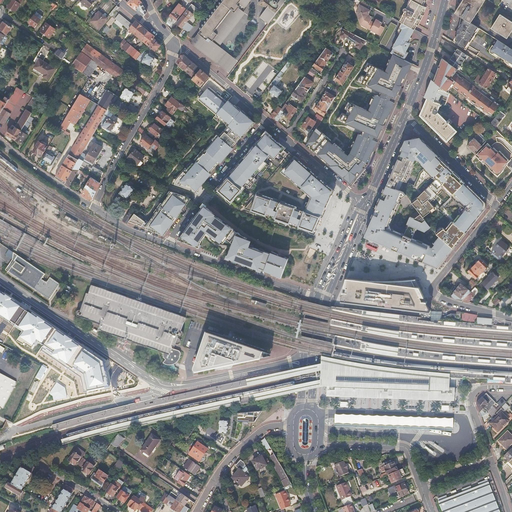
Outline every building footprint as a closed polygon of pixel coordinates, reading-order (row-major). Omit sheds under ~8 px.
[(22,0),(12,0),(8,7),(11,9),(15,12),(22,0)] [(80,0),(79,1),(90,10),(97,1),(96,0),(80,0)] [(138,0),(131,0),(129,4),(136,10),(141,3),(141,2),(138,0)] [(223,0),(198,33),(190,43),(229,73),(238,61),(233,57),(234,55),(221,44),(245,13),(243,12),(242,11),(245,8),(243,6),(247,1),(246,0),(223,0)] [(259,18),(268,24),(286,0),(260,0),(259,3),(258,4),(266,7),(267,6),(268,6),(259,18)] [(401,9),(401,10),(401,11),(402,12),(397,21),(405,25),(414,29),(416,25),(418,26),(423,16),(422,15),(425,8),(422,6),(410,0),(408,0),(404,8),(403,7),(402,8),(401,9)] [(457,0),(455,13),(461,17),(471,23),(485,0),(457,0)] [(357,12),(362,26),(377,34),(377,35),(380,37),(384,30),(381,28),(383,23),(376,20),(375,23),(372,21),(373,18),(369,16),(371,11),(368,9),(369,6),(362,2),(360,5),(361,5),(357,12)] [(136,10),(137,10),(144,16),(145,14),(146,13),(141,3),(136,10)] [(186,9),(179,3),(170,15),(176,20),(186,9)] [(198,8),(192,3),(177,23),(188,32),(193,26),(187,22),(198,8)] [(119,8),(117,6),(109,15),(112,17),(119,8)] [(107,18),(99,12),(91,22),(99,28),(107,18)] [(43,17),(36,13),(29,23),(32,25),(35,28),(43,17)] [(119,14),(115,19),(129,30),(129,29),(136,35),(142,26),(136,21),(133,25),(119,14)] [(511,30),(511,22),(500,15),(491,28),(507,39),(511,30)] [(471,23),(461,17),(457,32),(458,33),(456,36),(458,37),(459,38),(460,37),(463,39),(464,38),(465,39),(465,38),(469,41),(470,41),(479,28),(471,23)] [(1,26),(0,27),(0,30),(7,35),(11,28),(3,22),(1,26)] [(55,29),(46,23),(41,31),(45,34),(49,38),(55,29)] [(398,27),(392,23),(381,43),(388,47),(398,27)] [(402,30),(404,32),(392,54),(393,54),(403,59),(412,42),(411,42),(413,39),(412,39),(413,36),(411,35),(414,29),(405,25),(402,30)] [(148,31),(142,26),(136,35),(141,39),(142,40),(143,41),(148,45),(154,39),(155,37),(150,32),(149,31),(148,31)] [(344,29),(340,36),(344,39),(345,37),(351,41),(355,35),(344,29)] [(355,35),(351,41),(357,45),(355,47),(360,49),(362,46),(366,48),(370,42),(355,35)] [(129,39),(127,37),(120,46),(121,47),(125,42),(126,43),(127,42),(129,39)] [(458,37),(457,40),(455,43),(464,49),(469,41),(465,38),(465,39),(464,38),(463,39),(460,37),(459,38),(458,37)] [(158,42),(154,39),(148,45),(155,50),(157,48),(158,49),(159,47),(161,45),(157,43),(158,42)] [(492,55),(495,54),(498,57),(499,56),(500,57),(504,60),(505,63),(507,64),(510,64),(511,65),(511,49),(510,48),(498,41),(494,47),(493,46),(489,51),(490,53),(492,55)] [(125,42),(121,47),(136,60),(137,59),(141,54),(127,42),(126,43),(125,42)] [(127,72),(87,44),(71,65),(74,67),(82,73),(91,60),(98,65),(117,79),(120,75),(123,77),(127,72)] [(57,49),(56,51),(54,53),(62,59),(65,54),(64,54),(65,52),(61,49),(60,51),(57,49)] [(333,53),(326,49),(320,57),(327,62),(333,53)] [(469,56),(458,49),(454,56),(463,62),(465,59),(466,60),(469,56)] [(144,51),(141,54),(137,59),(150,67),(150,66),(152,63),(155,58),(144,51)] [(403,59),(393,54),(388,67),(389,68),(386,73),(383,72),(384,71),(370,65),(369,67),(367,66),(364,71),(367,72),(365,76),(361,75),(358,79),(363,81),(362,84),(383,93),(381,97),(379,95),(377,95),(376,98),(375,98),(371,106),(372,106),(369,113),(366,111),(367,110),(351,103),(350,105),(347,104),(345,109),(348,110),(346,115),(342,113),(339,118),(344,120),(343,122),(366,132),(364,136),(362,135),(360,134),(358,139),(357,138),(351,151),(353,152),(352,154),(349,157),(345,154),(346,153),(334,143),(333,144),(330,141),(331,140),(317,128),(306,146),(316,155),(318,156),(319,155),(322,158),(321,159),(351,184),(368,164),(378,142),(377,141),(379,135),(380,136),(395,102),(394,102),(395,98),(396,96),(397,96),(412,63),(403,59)] [(187,58),(184,55),(181,56),(177,63),(191,74),(190,76),(192,77),(195,74),(193,72),(197,67),(190,61),(187,58)] [(463,62),(454,56),(449,63),(459,70),(462,67),(460,66),(463,62)] [(327,62),(320,57),(313,66),(322,71),(325,66),(327,62)] [(56,68),(39,58),(33,68),(44,74),(43,76),(48,80),(56,68)] [(449,63),(443,59),(435,81),(450,93),(455,87),(491,116),(499,105),(495,102),(496,100),(491,96),(490,98),(486,95),(487,94),(482,90),(481,92),(471,84),(470,85),(468,84),(468,82),(467,82),(468,80),(465,79),(462,78),(461,79),(458,77),(459,75),(455,73),(458,69),(449,63)] [(98,65),(91,60),(82,73),(90,78),(98,65)] [(343,67),(344,67),(341,71),(349,76),(354,67),(346,62),(343,67)] [(489,69),(488,70),(484,76),(491,81),(493,79),(496,74),(489,69)] [(204,73),(200,70),(193,79),(201,86),(208,77),(204,73)] [(338,75),(335,80),(343,85),(349,76),(341,71),(338,75)] [(484,76),(481,80),(479,84),(486,89),(491,81),(484,76)] [(313,83),(305,78),(299,86),(308,92),(311,87),(313,83)] [(277,97),(282,91),(275,85),(270,91),(277,97)] [(210,86),(198,99),(216,115),(228,101),(210,86)] [(299,86),(293,94),(302,101),(306,96),(305,96),(308,92),(299,86)] [(17,87),(9,100),(0,114),(0,123),(3,125),(24,92),(17,87)] [(135,93),(125,88),(120,97),(129,103),(135,93)] [(118,98),(107,91),(99,105),(108,111),(112,104),(115,106),(115,105),(136,118),(140,111),(135,108),(130,105),(128,108),(118,101),(116,103),(115,102),(118,98)] [(323,97),(324,97),(321,101),(330,107),(335,98),(326,92),(323,97)] [(90,100),(80,94),(59,130),(68,136),(90,100)] [(4,103),(0,101),(0,114),(9,100),(5,97),(3,101),(4,102),(4,103)] [(171,99),(169,101),(178,108),(181,105),(172,97),(171,99)] [(39,101),(34,98),(27,111),(31,114),(39,101)] [(426,102),(420,115),(447,142),(457,132),(450,125),(453,122),(449,119),(447,121),(441,115),(443,112),(440,108),(441,104),(428,98),(426,102)] [(166,105),(169,108),(167,110),(172,115),(178,108),(169,101),(167,103),(166,105)] [(234,105),(234,106),(228,101),(216,115),(213,118),(219,123),(223,118),(231,125),(220,137),(218,136),(194,164),(193,163),(187,169),(185,167),(177,177),(175,184),(191,190),(192,188),(195,191),(199,187),(211,173),(210,173),(219,162),(220,162),(233,148),(232,147),(243,134),(244,135),(253,124),(254,121),(234,105)] [(318,105),(315,109),(324,116),(330,107),(321,101),(318,105)] [(99,105),(92,102),(79,124),(82,134),(55,178),(65,184),(74,168),(80,158),(83,153),(93,136),(99,125),(105,116),(108,111),(99,105)] [(282,109),(281,110),(275,119),(279,122),(283,116),(284,114),(287,116),(286,116),(291,119),(297,109),(290,104),(289,106),(286,104),(283,108),(282,109)] [(14,131),(10,129),(7,135),(15,140),(26,122),(31,114),(27,111),(17,128),(16,128),(14,131)] [(500,111),(499,112),(490,124),(493,127),(494,128),(505,114),(500,111)] [(161,115),(160,114),(159,116),(158,118),(166,125),(171,118),(163,112),(161,115)] [(108,117),(105,116),(99,125),(102,127),(108,117)] [(117,123),(108,117),(102,127),(111,132),(114,127),(117,123)] [(319,124),(321,122),(317,120),(316,122),(309,118),(303,127),(310,131),(314,125),(317,127),(319,124)] [(30,124),(26,122),(15,140),(22,144),(27,135),(24,133),(30,124)] [(162,130),(154,124),(151,128),(147,133),(152,137),(154,134),(157,137),(162,130)] [(315,175),(266,132),(256,144),(257,145),(253,150),(252,149),(248,153),(244,158),(245,159),(241,165),(239,163),(235,168),(232,172),(233,173),(229,179),(227,177),(216,190),(230,203),(231,202),(235,206),(239,207),(245,200),(247,202),(252,196),(254,198),(244,209),(267,217),(268,215),(276,218),(275,220),(291,225),(291,223),(299,226),(299,228),(314,233),(317,228),(324,213),(333,191),(315,175)] [(480,132),(467,145),(474,153),(488,140),(480,132)] [(144,139),(141,143),(148,149),(154,142),(147,135),(144,139)] [(438,269),(445,260),(457,244),(486,209),(486,206),(485,203),(419,138),(406,140),(387,182),(365,234),(366,238),(427,264),(438,269)] [(48,147),(40,142),(33,151),(42,156),(48,147)] [(102,148),(94,143),(87,155),(83,153),(80,158),(84,161),(86,158),(94,163),(98,155),(102,148)] [(492,149),(487,144),(476,155),(487,167),(497,176),(499,174),(500,175),(507,165),(506,164),(509,161),(499,151),(498,152),(494,148),(492,149)] [(144,157),(135,149),(132,154),(128,158),(137,165),(144,157)] [(44,155),(47,156),(44,160),(54,167),(59,160),(46,152),(44,155)] [(84,161),(80,158),(74,168),(79,171),(84,161)] [(91,166),(90,169),(103,177),(104,175),(105,174),(91,166)] [(79,171),(74,168),(65,184),(69,187),(79,171)] [(100,183),(91,178),(84,189),(85,189),(81,195),(88,199),(93,198),(97,191),(100,183)] [(138,192),(127,184),(121,191),(115,199),(123,205),(131,194),(135,196),(138,192)] [(165,232),(186,204),(185,203),(188,199),(185,196),(172,192),(149,222),(145,228),(162,234),(164,231),(165,232)] [(191,222),(178,240),(197,247),(198,244),(200,244),(201,241),(208,231),(211,233),(209,236),(211,237),(212,235),(223,243),(226,239),(232,243),(227,258),(261,271),(274,276),(281,278),(288,259),(271,252),(270,254),(248,245),(250,241),(246,240),(247,238),(237,232),(237,233),(233,230),(226,224),(226,225),(222,222),(223,221),(218,217),(213,213),(204,205),(191,222)] [(133,215),(128,213),(122,221),(127,224),(129,221),(133,215)] [(145,222),(134,214),(133,215),(129,221),(142,226),(145,222)] [(509,248),(500,241),(491,252),(493,253),(491,256),(497,260),(499,257),(500,258),(509,248)] [(46,274),(14,253),(13,259),(7,270),(9,272),(8,273),(18,279),(50,300),(61,284),(52,278),(48,283),(43,279),(46,274)] [(478,261),(475,264),(483,272),(490,265),(482,257),(478,261)] [(475,264),(467,272),(475,280),(483,272),(475,264)] [(501,278),(494,272),(482,284),(488,290),(501,278)] [(345,292),(343,292),(342,293),(343,293),(343,294),(342,294),(341,301),(344,302),(344,303),(368,306),(369,281),(347,279),(346,288),(345,292)] [(430,311),(426,302),(422,302),(418,293),(421,292),(421,291),(415,280),(379,281),(379,283),(377,307),(426,313),(426,317),(431,317),(431,313),(428,313),(430,313),(429,311),(430,311)] [(369,281),(368,306),(377,307),(379,283),(379,281),(369,281)] [(468,290),(461,284),(451,296),(455,299),(462,301),(474,289),(469,284),(466,287),(469,289),(468,290)] [(186,318),(91,286),(88,294),(86,294),(81,310),(78,311),(76,312),(76,314),(76,316),(77,317),(100,324),(98,330),(123,339),(130,341),(163,353),(163,355),(164,358),(165,360),(163,363),(165,364),(168,365),(171,365),(174,364),(177,362),(179,359),(181,351),(174,349),(176,344),(177,344),(179,344),(181,342),(180,341),(179,339),(178,338),(178,337),(180,337),(182,337),(183,335),(183,333),(182,331),(181,331),(186,318)] [(475,288),(474,289),(462,301),(468,302),(479,292),(475,288)] [(109,388),(104,361),(0,292),(0,316),(14,326),(15,327),(23,332),(17,342),(24,345),(25,344),(33,348),(37,340),(45,346),(41,351),(80,377),(84,393),(109,388)] [(422,302),(426,302),(421,292),(418,293),(422,302)] [(509,299),(506,296),(501,301),(504,304),(509,299)] [(364,349),(363,369),(370,370),(374,370),(376,349),(389,352),(389,351),(389,350),(376,347),(377,332),(390,334),(390,333),(390,332),(377,330),(378,315),(391,317),(391,316),(391,315),(378,313),(367,311),(367,312),(364,311),(364,315),(367,315),(366,328),(363,327),(363,331),(366,331),(365,345),(362,345),(361,348),(364,349)] [(400,315),(362,311),(362,316),(370,318),(399,323),(400,315)] [(433,312),(431,312),(431,313),(431,319),(433,320),(435,320),(437,320),(439,320),(441,320),(441,318),(441,316),(441,314),(441,313),(441,312),(433,312)] [(431,319),(430,377),(433,377),(434,377),(435,378),(437,378),(438,378),(440,378),(441,359),(452,360),(452,359),(452,357),(441,357),(441,341),(452,342),(452,341),(453,340),(441,339),(441,324),(453,325),(453,324),(453,323),(441,322),(441,320),(439,320),(437,320),(435,320),(433,320),(431,319)] [(399,331),(368,326),(362,325),(361,331),(367,333),(399,338),(399,331)] [(194,369),(196,370),(260,357),(262,355),(263,350),(206,330),(194,368),(194,369)] [(188,332),(184,345),(192,347),(196,335),(188,332)] [(400,348),(366,342),(361,341),(360,351),(365,352),(398,357),(400,348)] [(359,364),(323,357),(321,357),(321,362),(328,363),(335,364),(348,366),(358,368),(361,369),(363,369),(370,370),(374,370),(382,371),(384,372),(398,374),(412,375),(429,377),(430,377),(433,377),(434,377),(435,378),(437,378),(438,378),(440,378),(446,378),(450,379),(450,375),(429,373),(398,369),(359,364)] [(327,388),(327,398),(344,399),(353,399),(361,399),(363,399),(364,396),(369,396),(375,396),(375,399),(387,400),(394,400),(402,400),(410,400),(429,401),(429,398),(433,398),(437,398),(437,401),(454,401),(455,389),(446,389),(446,385),(446,383),(446,378),(440,378),(438,378),(437,378),(435,378),(434,377),(433,377),(430,377),(429,377),(412,375),(398,374),(384,372),(382,371),(374,370),(370,370),(363,369),(361,369),(358,368),(348,366),(335,364),(328,363),(328,367),(328,368),(327,376),(327,382),(327,383),(327,387),(327,388)] [(321,367),(321,365),(293,370),(246,380),(247,387),(290,379),(321,372),(321,367)] [(0,405),(2,408),(16,381),(0,372),(0,405)] [(320,383),(320,380),(291,387),(249,395),(250,403),(320,388),(320,383)] [(496,403),(487,393),(476,404),(479,412),(483,409),(486,412),(496,403)] [(188,416),(241,405),(240,397),(186,409),(127,422),(89,432),(60,440),(62,446),(99,435),(101,436),(128,430),(188,416)] [(506,403),(502,399),(496,404),(501,408),(505,404),(506,403)] [(494,414),(497,417),(490,423),(493,426),(492,427),(497,432),(503,427),(502,425),(508,419),(502,413),(504,411),(501,408),(494,414)] [(220,421),(219,421),(219,434),(227,434),(228,430),(228,426),(228,421),(227,421),(227,417),(220,417),(220,421)] [(454,431),(454,421),(335,417),(335,427),(454,431)] [(185,422),(181,428),(184,430),(182,433),(187,436),(195,424),(191,421),(188,424),(185,422)] [(511,443),(511,435),(508,431),(498,441),(506,450),(511,443)] [(124,437),(118,433),(111,444),(116,448),(124,437)] [(152,434),(147,442),(154,448),(160,440),(152,434)] [(154,448),(147,442),(141,450),(144,452),(143,454),(148,458),(154,448)] [(208,449),(198,442),(189,454),(199,461),(208,449)] [(42,452),(33,455),(43,461),(47,455),(42,452)] [(79,455),(75,452),(68,460),(75,465),(81,457),(82,458),(84,455),(80,453),(79,455)] [(274,462),(274,464),(283,482),(286,481),(287,482),(284,484),(285,486),(283,487),(284,488),(291,485),(279,464),(274,455),(271,457),(274,462)] [(262,456),(253,461),(258,469),(271,462),(268,458),(264,460),(262,456)] [(341,458),(332,462),(338,476),(347,473),(346,469),(343,461),(342,461),(341,458)] [(97,464),(91,459),(82,471),(86,474),(86,473),(89,475),(97,464)] [(200,467),(190,459),(183,468),(195,475),(200,467)] [(125,464),(119,460),(115,466),(121,470),(125,464)] [(235,466),(239,470),(233,478),(242,487),(249,478),(251,477),(244,463),(240,460),(235,466)] [(382,467),(384,466),(387,474),(397,470),(395,464),(394,464),(393,462),(393,463),(391,460),(380,464),(382,467)] [(22,468),(21,468),(11,485),(22,491),(32,474),(31,473),(34,469),(33,468),(34,467),(26,463),(25,464),(25,463),(22,468)] [(402,469),(388,475),(392,483),(401,479),(399,476),(404,474),(402,469)] [(108,476),(100,470),(95,476),(104,482),(108,476)] [(191,476),(181,470),(174,480),(183,487),(191,476)] [(117,482),(114,481),(107,492),(113,497),(118,489),(120,489),(124,483),(119,479),(117,482)] [(439,501),(438,502),(442,511),(499,511),(486,479),(478,483),(479,486),(472,489),(470,486),(461,489),(463,492),(447,498),(446,495),(438,498),(439,501)] [(346,482),(336,487),(341,501),(349,497),(351,497),(347,489),(349,488),(346,482)] [(408,494),(404,482),(388,489),(390,494),(394,496),(396,492),(397,491),(400,497),(408,494)] [(11,490),(10,491),(20,496),(23,491),(22,491),(11,485),(8,483),(6,487),(11,490)] [(61,511),(74,490),(67,486),(53,509),(58,511),(61,511)] [(122,491),(118,498),(125,503),(133,492),(125,486),(122,491)] [(285,491),(275,495),(281,510),(290,507),(289,503),(290,503),(287,497),(285,491)] [(175,504),(171,509),(176,511),(186,511),(189,509),(187,508),(173,498),(166,493),(161,500),(167,504),(170,500),(175,504)] [(175,496),(173,498),(187,508),(192,501),(181,494),(178,498),(175,496)] [(140,500),(134,496),(128,505),(136,511),(138,509),(139,509),(143,503),(146,499),(143,497),(140,500)] [(79,507),(74,504),(69,511),(83,511),(88,511),(94,502),(89,499),(85,497),(79,507)] [(349,497),(341,501),(344,507),(352,503),(349,497)] [(362,506),(368,504),(366,497),(360,500),(362,506)] [(96,511),(100,505),(97,503),(92,511),(96,511)] [(344,507),(343,507),(345,511),(356,511),(355,511),(354,508),(352,503),(344,507)]
